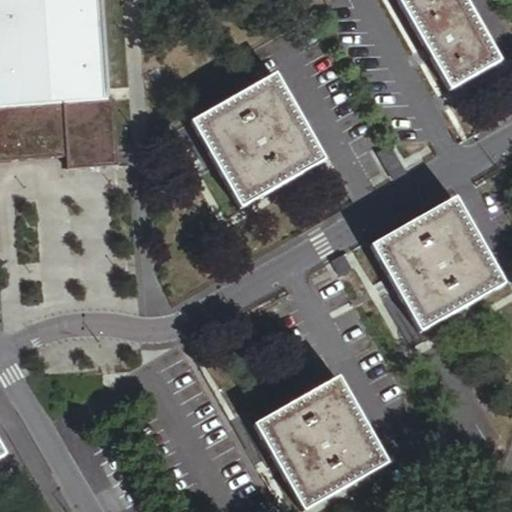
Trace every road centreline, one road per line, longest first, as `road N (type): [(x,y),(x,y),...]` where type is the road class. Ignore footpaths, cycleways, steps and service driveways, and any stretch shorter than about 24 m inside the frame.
road 1 (unknown): [(293,263),(412,456)]
road 2 (residential): [(89,511),(0,357)]
